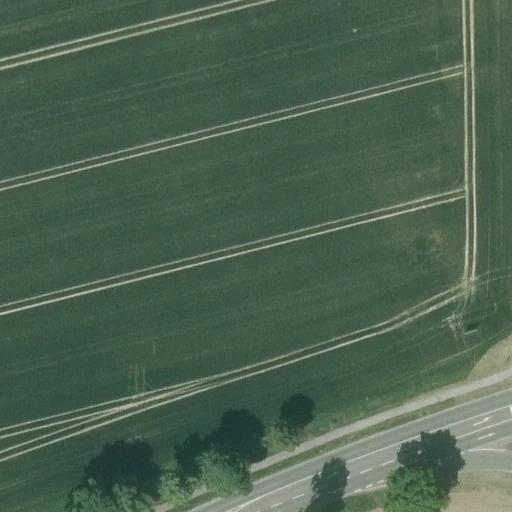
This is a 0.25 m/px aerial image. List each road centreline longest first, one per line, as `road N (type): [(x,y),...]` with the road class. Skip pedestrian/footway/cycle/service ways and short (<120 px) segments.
road 1 (secondary): [(511,412),(333,475)]
road 2 (secondary): [(333,475),(511,463)]
